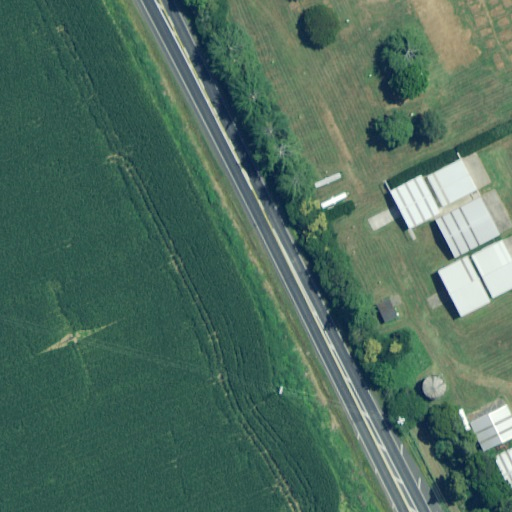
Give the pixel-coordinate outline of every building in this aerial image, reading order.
[(342,34),(336,14),(326,17),(332,37),(342,34)] [(443,209),(476,191),(460,160),(426,178),(443,209)] [(454,259),(501,235),(481,197),(434,221),(454,259)] [(511,289),(511,259),(503,241),(472,256),(493,299),(511,289)] [(492,302),(468,256),(436,272),(461,318),(492,302)] [(396,319),(388,301),(377,306),(385,324),(396,319)] [(437,401),(440,400),(441,400),(442,399),(444,398),(445,396),(446,394),(447,391),(447,389),(447,387),(447,384),(446,382),(445,380),(443,378),(441,377),(439,375),(437,375),(435,374),(432,374),(430,375),(428,376),(426,377),(424,378),(422,380),(421,382),(420,385),(420,387),(420,389),(420,392),(421,394),(423,396),(424,398),(426,399),(428,401),(430,401),(433,402),(435,402),(437,401)] [(483,453),(511,439),(511,413),(508,405),(469,424),(483,453)] [(511,496),(511,448),(492,458),(511,496)]
